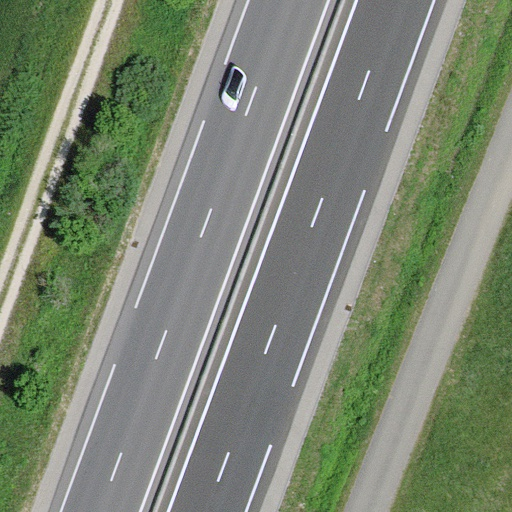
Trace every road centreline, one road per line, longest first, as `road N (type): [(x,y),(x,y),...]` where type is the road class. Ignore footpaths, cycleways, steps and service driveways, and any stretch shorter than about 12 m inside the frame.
road 1 (trunk): [(280,0),(92,511)]
road 2 (trunk): [(222,511),(410,0)]
road 3 (unclassified): [(511,151),(368,511)]
road 4 (track): [(118,0),(0,328)]
